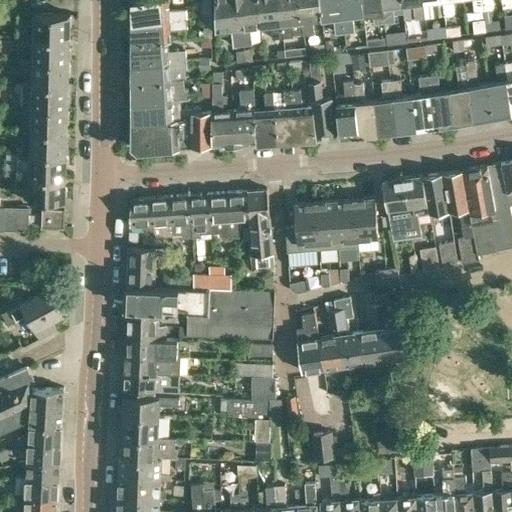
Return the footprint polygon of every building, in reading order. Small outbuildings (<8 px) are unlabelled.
[(142,0),(132,1),(132,21),(186,18),(186,8),(168,9),(167,0),(142,0)] [(206,17),(212,16),(211,0),(200,0),(201,17),(204,17),(206,17)] [(215,0),(216,30),(231,28),(233,45),(242,44),(236,0),(215,0)] [(257,0),(236,0),(242,44),(251,43),(249,26),(261,24),(257,0)] [(278,0),(257,0),(261,24),(270,23),(272,38),(283,36),(278,0)] [(298,0),(278,0),(283,36),(303,34),(298,0)] [(319,0),(298,0),(303,34),(314,33),(312,18),(322,17),(319,0)] [(340,0),(319,0),(322,17),(333,16),(335,32),(344,31),(340,0)] [(362,0),(340,0),(344,31),(354,30),(352,13),(364,12),(364,13),(362,0)] [(382,0),(362,0),(364,13),(372,12),(374,23),(385,22),(382,0)] [(402,0),(382,0),(385,22),(394,20),(393,13),(404,12),(402,0)] [(402,0),(404,12),(405,19),(414,18),(425,17),(422,0),(402,0)] [(422,0),(425,17),(434,15),(431,0),(422,0)] [(442,0),(444,14),(454,13),(451,0),(442,0)] [(482,0),(472,0),(473,10),(484,9),(482,0)] [(482,0),(484,9),(493,7),(492,0),(482,0)] [(33,35),(33,36),(69,37),(70,13),(34,12),(34,22),(21,21),(20,35),(33,35)] [(186,18),(132,21),(132,41),(170,39),(169,28),(187,27),(186,18)] [(474,32),(486,31),(484,19),(472,20),(474,32)] [(498,20),(485,22),(486,30),(499,28),(498,20)] [(428,31),(426,31),(427,38),(443,36),(442,31),(437,32),(436,26),(427,27),(428,31)] [(447,35),(460,34),(459,26),(446,27),(447,35)] [(426,30),(406,33),(406,34),(407,41),(427,38),(426,30)] [(511,36),(511,32),(501,34),(503,43),(511,41),(511,36)] [(406,34),(387,37),(387,43),(407,41),(406,34)] [(503,43),(501,34),(485,36),(487,45),(503,43)] [(33,36),(33,59),(68,60),(69,37),(33,36)] [(387,37),(367,39),(368,45),(387,43),(387,37)] [(475,38),(462,39),(463,50),(476,48),(475,38)] [(170,39),(132,41),(132,61),(186,58),(185,57),(185,49),(168,50),(167,40),(170,40),(170,39)] [(463,50),(462,39),(452,41),(454,51),(463,50)] [(323,42),(313,44),(314,53),(324,52),(323,42)] [(436,42),(425,44),(426,52),(426,53),(437,52),(436,42)] [(411,46),(406,47),(407,59),(425,57),(425,52),(424,44),(411,46)] [(285,55),(296,54),(295,47),(285,48),(285,55)] [(394,48),(386,49),(388,63),(396,62),(394,48)] [(245,61),(252,60),(251,49),(243,50),(245,61)] [(386,49),(368,51),(370,65),(388,63),(386,49)] [(236,50),(238,62),(245,61),(243,50),(236,50)] [(341,51),(330,53),(331,63),(346,61),(345,51),(341,51)] [(351,61),(361,60),(360,52),(350,53),(351,61)] [(210,67),(209,56),(199,57),(200,68),(210,67)] [(186,58),(132,61),(132,81),(170,79),(169,68),(187,67),(188,69),(200,68),(199,57),(185,57),(186,58)] [(308,59),(309,70),(320,69),(319,58),(308,59)] [(466,60),(465,63),(473,118),(492,115),(488,80),(478,82),(475,58),(466,60)] [(33,59),(32,81),(32,82),(68,83),(68,60),(33,59)] [(301,59),(289,60),(290,70),(302,68),(301,59)] [(290,70),(289,60),(277,62),(278,72),(290,70)] [(497,79),(488,80),(492,115),(511,111),(505,62),(495,63),(497,79)] [(459,85),(449,86),(454,122),(473,118),(465,63),(456,65),(459,85)] [(254,74),(266,72),(265,64),(252,66),(254,74)] [(236,79),(253,77),(252,67),(235,69),(236,79)] [(222,70),(212,71),(213,83),(211,83),(211,96),(212,144),(234,143),(233,108),(226,108),(226,94),(222,94),(222,70)] [(309,72),(310,80),(311,97),(312,97),(317,136),(336,135),(332,96),(322,96),(319,72),(309,72)] [(438,72),(428,74),(434,124),(454,122),(449,86),(440,88),(438,72)] [(420,91),(412,92),(416,127),(434,124),(428,74),(418,76),(420,91)] [(400,78),(390,79),(397,129),(416,127),(412,92),(402,93),(400,78)] [(170,79),(132,81),(132,101),(171,99),(188,98),(188,88),(170,89),(170,79)] [(335,95),(336,104),(340,135),(360,133),(352,79),(343,80),(345,93),(335,95)] [(353,79),(352,79),(360,133),(378,132),(373,98),(365,99),(362,82),(354,84),(353,79)] [(384,96),(373,98),(378,132),(397,129),(390,79),(381,80),(384,96)] [(24,81),(24,105),(67,106),(68,83),(32,82),(32,81),(24,81)] [(203,96),(211,96),(211,83),(202,83),(203,96)] [(301,88),(292,89),(296,138),(317,136),(312,97),(311,97),(311,104),(302,104),(301,88)] [(284,105),(274,106),(277,140),(296,138),(292,89),(283,89),(284,105)] [(265,106),(255,107),(256,141),(277,140),(274,106),(273,90),(264,91),(265,106)] [(190,117),(191,146),(212,144),(211,96),(203,96),(204,110),(190,111),(190,117)] [(241,96),(241,107),(233,108),(234,143),(256,141),(255,107),(254,107),(254,96),(241,96)] [(171,99),(132,101),(132,121),(181,118),(180,108),(172,109),(171,99)] [(24,105),(23,128),(67,129),(67,106),(24,105)] [(181,118),(132,121),(132,144),(138,149),(191,146),(190,117),(181,118)] [(67,129),(23,128),(22,151),(30,151),(30,152),(66,153),(67,129)] [(22,165),(22,175),(65,176),(66,153),(30,152),(30,165),(22,165)] [(511,159),(502,162),(510,203),(511,202),(511,159)] [(502,162),(481,165),(496,248),(511,244),(511,214),(510,203),(502,162)] [(481,165),(461,169),(477,252),(496,248),(481,165)] [(478,259),(477,252),(461,169),(442,172),(448,209),(459,208),(464,236),(457,237),(462,262),(478,259)] [(442,172),(422,174),(424,186),(429,211),(448,209),(442,172)] [(422,174),(401,177),(406,204),(412,203),(412,206),(410,207),(411,214),(417,213),(429,211),(424,186),(422,174)] [(65,176),(22,175),(21,175),(20,186),(29,187),(29,199),(65,199),(65,176)] [(382,180),(387,208),(388,208),(392,227),(403,225),(405,236),(421,233),(417,213),(411,214),(410,207),(412,206),(412,203),(406,204),(401,177),(382,180)] [(249,217),(248,217),(252,260),(259,259),(260,269),(275,268),(274,251),(272,251),(269,215),(267,187),(247,189),(249,217)] [(247,189),(208,192),(211,231),(222,230),(222,234),(241,232),(239,217),(248,217),(249,217),(247,189)] [(208,192),(188,194),(191,236),(200,236),(200,232),(211,231),(208,192)] [(188,194),(169,195),(173,234),(182,233),(182,237),(191,236),(188,194)] [(169,195),(150,197),(154,243),(162,242),(161,235),(173,234),(169,195)] [(374,196),(354,197),(357,237),(377,236),(374,196)] [(129,226),(130,226),(141,225),(142,240),(152,239),(153,243),(154,243),(150,197),(130,198),(129,226)] [(354,197),(335,198),(338,246),(357,245),(357,237),(354,197)] [(335,198),(315,200),(318,247),(338,246),(335,198)] [(318,247),(315,200),(295,201),(296,223),(285,224),(286,249),(318,247)] [(5,206),(4,230),(16,230),(17,206),(5,206)] [(17,206),(16,230),(29,231),(29,207),(17,206)] [(42,207),(42,225),(64,226),(65,207),(42,207)] [(175,250),(213,247),(212,235),(174,238),(175,250)] [(442,266),(458,263),(453,240),(438,243),(442,266)] [(129,246),(127,283),(154,285),(155,247),(129,246)] [(423,270),(439,267),(435,246),(420,248),(423,270)] [(329,262),(345,261),(345,249),(329,249),(329,262)] [(213,288),(234,288),(234,273),(225,273),(225,265),(214,265),(214,274),(213,288)] [(397,265),(378,269),(380,282),(400,279),(399,274),(397,265)] [(342,278),(340,266),(328,267),(329,271),(321,272),(322,281),(342,279),(342,278)] [(350,277),(349,266),(340,266),(342,278),(350,277)] [(164,269),(164,285),(177,286),(177,270),(164,269)] [(177,270),(177,286),(189,287),(195,287),(194,273),(193,273),(193,275),(177,274),(177,270)] [(403,299),(423,295),(423,293),(420,274),(416,271),(399,274),(400,279),(403,299)] [(214,274),(205,273),(194,273),(195,287),(213,288),(214,274)] [(307,289),(305,279),(289,282),(289,285),(290,288),(293,290),(295,291),(296,291),(298,292),(307,289)] [(127,283),(127,306),(158,307),(188,309),(189,287),(177,286),(164,285),(154,285),(127,283)] [(22,302),(3,313),(8,323),(28,313),(41,337),(56,328),(51,319),(62,313),(48,287),(22,302)] [(189,287),(188,309),(187,334),(273,338),(275,290),(234,288),(213,288),(195,287),(189,287)] [(396,299),(375,302),(384,359),(404,356),(396,299)] [(374,328),(359,330),(363,362),(384,359),(375,302),(366,304),(369,321),(373,320),(374,328)] [(127,306),(125,336),(157,337),(158,307),(127,306)] [(344,307),(335,308),(343,365),(363,362),(359,330),(343,332),(342,325),(347,324),(344,307)] [(334,334),(318,336),(323,368),(343,365),(335,308),(326,309),(328,327),(333,326),(334,334)] [(296,329),(298,339),(302,371),(323,368),(318,336),(315,311),(305,312),(308,337),(303,338),(302,328),(296,329)] [(125,336),(125,353),(175,355),(176,338),(157,337),(125,336)] [(249,341),(249,354),(271,354),(272,342),(249,341)] [(125,353),(124,370),(180,373),(180,355),(175,355),(125,353)] [(272,376),(272,363),(236,361),(236,374),(272,376)] [(0,431),(15,424),(9,411),(25,404),(25,400),(63,401),(64,387),(33,388),(32,385),(27,365),(0,377),(0,431)] [(180,373),(124,370),(123,388),(155,389),(179,390),(180,373)] [(251,397),(267,397),(272,397),(275,397),(276,381),(251,381),(251,397)] [(124,392),(123,412),(159,414),(159,403),(178,404),(178,395),(124,392)] [(290,420),(299,419),(295,395),(286,396),(288,412),(290,420)] [(267,397),(251,397),(221,398),(221,409),(228,409),(228,412),(267,412),(267,397)] [(275,397),(272,397),(274,423),(282,422),(280,397),(275,397)] [(9,411),(15,424),(30,417),(30,421),(62,423),(63,401),(25,400),(25,404),(9,411)] [(123,412),(122,434),(157,436),(159,414),(123,412)] [(255,440),(257,440),(270,441),(271,418),(256,417),(255,440)] [(30,421),(29,440),(61,442),(62,423),(30,421)] [(165,441),(181,441),(181,421),(165,421),(165,441)] [(332,429),(311,432),(315,459),(336,456),(332,429)] [(122,434),(121,454),(160,456),(175,457),(176,457),(176,447),(157,446),(157,436),(122,434)] [(399,451),(428,448),(427,435),(398,437),(399,451)] [(29,440),(28,459),(60,460),(61,442),(29,440)] [(270,441),(257,440),(256,459),(273,460),(273,441),(270,441)] [(397,441),(378,442),(379,454),(398,452),(397,441)] [(499,446),(489,446),(490,460),(510,458),(509,445),(499,446)] [(474,490),(475,511),(494,511),(493,488),(492,489),(491,472),(490,460),(489,446),(472,447),(473,470),(483,470),(483,481),(474,481),(474,490)] [(11,447),(0,451),(0,456),(1,460),(14,455),(11,447)] [(444,452),(433,452),(434,471),(442,470),(442,476),(443,492),(436,493),(437,511),(456,511),(451,451),(444,452)] [(454,451),(451,451),(456,511),(475,511),(474,490),(466,491),(465,474),(463,474),(462,466),(454,466),(454,451)] [(414,456),(415,478),(416,490),(417,490),(416,482),(423,481),(423,473),(432,473),(432,471),(434,471),(433,452),(431,452),(431,455),(414,456)] [(121,454),(120,474),(165,477),(178,478),(178,472),(159,472),(160,456),(121,454)] [(186,458),(176,457),(175,457),(174,469),(185,470),(186,458)] [(380,468),(392,467),(391,458),(380,459),(380,468)] [(28,459),(27,476),(59,477),(60,460),(28,459)] [(357,461),(358,472),(375,470),(373,459),(357,461)] [(335,475),(339,474),(338,462),(329,463),(330,475),(335,475)] [(239,474),(257,473),(256,464),(237,463),(239,474)] [(502,488),(493,488),(494,511),(511,511),(511,490),(511,470),(501,471),(502,488)] [(120,474),(119,495),(158,497),(163,497),(164,488),(159,488),(159,481),(164,481),(165,477),(120,474)] [(335,498),(321,499),(321,511),(341,511),(339,474),(335,475),(330,475),(332,493),(335,493),(335,498)] [(347,474),(339,474),(341,511),(360,511),(359,496),(347,497),(346,492),(348,492),(347,474)] [(27,476),(26,493),(58,495),(59,477),(27,476)] [(306,503),(296,504),(296,511),(317,511),(315,481),(304,481),(306,503)] [(285,483),(275,484),(277,511),(296,511),(296,504),(286,504),(285,483)] [(268,506),(258,506),(258,511),(277,511),(275,484),(266,484),(268,506)] [(214,488),(202,489),(203,511),(221,511),(221,509),(216,509),(214,488)] [(195,511),(186,511),(203,511),(202,489),(194,489),(195,511)] [(231,508),(221,509),(221,511),(239,511),(238,491),(230,492),(231,508)] [(240,491),(238,491),(239,511),(258,511),(258,506),(248,507),(247,494),(241,495),(240,491)] [(57,511),(58,495),(26,493),(24,511),(57,511)] [(379,493),(379,497),(380,511),(399,511),(398,496),(383,497),(383,493),(379,493)] [(437,511),(436,493),(417,494),(418,511),(437,511)] [(418,511),(417,494),(398,496),(399,511),(418,511)] [(119,495),(118,511),(174,511),(175,509),(158,507),(158,497),(119,495)] [(380,511),(379,497),(360,499),(360,496),(359,496),(360,511),(380,511)]
